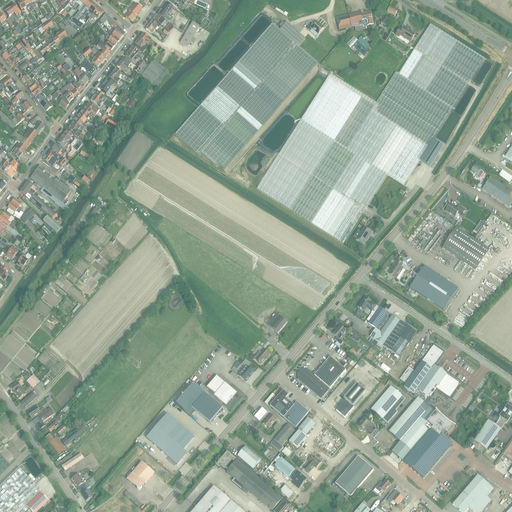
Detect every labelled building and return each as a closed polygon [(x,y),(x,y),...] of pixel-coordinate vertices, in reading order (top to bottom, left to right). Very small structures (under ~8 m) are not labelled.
[(29,0),(24,0),(23,1),(26,6),(26,8),(27,9),(30,8),(32,12),(34,10),(34,9),(32,6),(31,3),(29,0)] [(77,10),(76,11),(78,13),(79,11),(88,0),(79,0),(77,4),(80,6),(77,9),(77,10)] [(89,9),(93,4),(88,0),(79,11),(81,12),(81,13),(86,7),(89,9)] [(26,8),(26,6),(23,1),(17,4),(22,12),(25,11),(24,9),(26,8)] [(157,14),(164,19),(165,17),(170,21),(172,18),(167,15),(173,8),(172,8),(166,3),(157,14)] [(88,17),(86,19),(87,21),(90,18),(98,8),(93,4),(89,9),(91,12),(87,16),(88,17)] [(129,12),(126,17),(131,22),(142,10),(136,4),(128,12),(129,12)] [(14,5),(10,9),(13,14),(18,20),(20,19),(16,12),(18,10),(14,5)] [(60,11),(66,15),(69,10),(63,6),(60,11)] [(98,8),(90,18),(87,21),(89,22),(94,17),(97,20),(103,12),(98,8)] [(393,19),(397,12),(389,8),(387,13),(391,15),(390,18),(388,17),(387,18),(384,17),(381,23),(385,25),(389,19),(391,20),(391,19),(393,19)] [(13,14),(10,9),(5,12),(8,17),(11,15),(17,23),(19,21),(18,20),(13,14)] [(78,13),(73,18),(75,20),(81,13),(81,12),(79,11),(78,13)] [(362,11),(349,15),(352,28),(363,26),(363,28),(371,26),(372,26),(371,26),(373,25),(371,12),(363,14),(362,11)] [(111,26),(115,23),(106,14),(100,20),(100,21),(103,24),(106,27),(108,25),(109,26),(110,25),(111,26)] [(157,15),(153,20),(158,24),(159,26),(159,25),(161,27),(165,21),(164,21),(164,20),(157,15)] [(339,31),(352,28),(349,15),(348,15),(336,18),(339,31)] [(153,20),(149,25),(155,29),(157,27),(158,27),(159,26),(158,24),(153,20)] [(313,25),(311,23),(306,28),(310,32),(312,29),(318,35),(324,28),(316,21),(313,25)] [(93,26),(98,31),(102,28),(97,22),(93,26)] [(192,22),(180,43),(187,47),(199,26),(192,22)] [(119,42),(125,34),(122,32),(115,23),(111,26),(112,28),(113,27),(115,29),(115,30),(116,30),(115,32),(112,30),(110,33),(109,34),(111,35),(111,36),(119,42)] [(304,79),(318,63),(299,47),(305,40),(287,23),(285,25),(282,23),(280,26),(282,28),(280,31),(273,24),(258,40),(226,77),(201,106),(175,135),(199,156),(201,154),(216,167),(218,165),(224,171),(245,146),(274,114),(304,79)] [(331,74),(301,120),(318,132),(322,134),(347,150),(387,176),(388,175),(404,186),(420,160),(433,139),(484,59),(430,24),(399,74),(396,73),(376,104),(331,74)] [(152,34),(155,29),(149,25),(146,29),(152,34)] [(411,42),(415,35),(409,31),(410,31),(405,27),(403,31),(400,29),(396,35),(399,37),(400,35),(411,42)] [(55,36),(60,42),(67,36),(62,30),(55,36)] [(108,36),(110,38),(108,40),(115,46),(119,42),(111,36),(111,35),(109,34),(110,33),(109,31),(107,33),(108,34),(108,36)] [(51,48),(55,45),(51,39),(49,36),(46,33),(43,35),(46,39),(48,37),(50,40),(47,43),(51,48)] [(143,33),(139,38),(145,43),(148,45),(151,40),(149,38),(143,33)] [(55,45),(60,42),(55,36),(51,39),(55,45)] [(354,37),(347,45),(352,50),(355,52),(357,50),(365,57),(369,52),(368,51),(370,49),(367,46),(369,45),(360,38),(358,41),(354,37)] [(145,43),(139,38),(135,44),(136,44),(134,47),(142,53),(145,49),(142,47),(145,43)] [(24,40),(20,43),(25,49),(31,43),(29,41),(27,43),(24,40)] [(105,43),(104,44),(106,45),(105,46),(111,51),(115,46),(109,41),(107,40),(105,43)] [(42,46),(46,51),(51,48),(47,43),(46,41),(45,42),(44,41),(42,43),(43,45),(42,46)] [(98,41),(94,46),(96,48),(97,47),(102,51),(100,54),(105,58),(109,53),(104,49),(105,48),(101,42),(100,43),(98,41)] [(31,43),(25,49),(29,54),(32,51),(31,49),(34,46),(31,43)] [(41,44),(36,47),(38,49),(42,55),(46,51),(42,46),(41,44)] [(132,47),(129,51),(139,59),(141,57),(137,54),(139,52),(132,47)] [(90,48),(88,49),(90,51),(91,52),(91,53),(96,57),(95,58),(101,63),(105,59),(104,59),(99,54),(99,53),(93,48),(92,49),(90,48)] [(33,58),(39,54),(36,49),(30,54),(33,58)] [(88,55),(91,53),(91,52),(90,51),(88,49),(82,54),(85,58),(88,55)] [(10,51),(2,57),(5,61),(13,55),(13,54),(10,51)] [(129,51),(125,56),(131,61),(133,59),(135,61),(136,60),(138,61),(140,63),(142,61),(139,59),(129,51)] [(97,68),(101,63),(95,58),(96,57),(91,53),(88,55),(93,60),(91,63),(97,68)] [(39,54),(33,58),(38,65),(42,62),(41,60),(43,58),(39,54)] [(5,61),(8,65),(15,60),(16,59),(13,55),(5,61)] [(16,59),(15,60),(8,65),(11,68),(18,63),(20,61),(17,58),(16,59)] [(124,58),(120,62),(127,68),(131,63),(124,58)] [(141,70),(138,74),(152,85),(157,89),(169,73),(153,60),(149,66),(148,67),(145,64),(141,70)] [(117,67),(123,72),(125,73),(129,69),(127,68),(120,62),(117,67)] [(19,67),(14,71),(20,79),(25,75),(21,70),(27,66),(25,63),(19,67)] [(86,63),(82,68),(86,72),(85,73),(84,75),(86,77),(89,80),(92,77),(91,76),(95,71),(86,63)] [(78,69),(76,66),(73,68),(75,71),(73,72),(78,78),(78,77),(81,80),(79,82),(77,84),(82,88),(84,86),(88,81),(82,76),(83,75),(81,73),(78,69)] [(112,74),(118,78),(120,75),(123,77),(124,76),(115,69),(112,74)] [(27,75),(21,80),(24,85),(26,87),(27,89),(33,84),(30,80),(34,77),(32,73),(28,77),(27,75)] [(118,78),(112,74),(112,73),(108,78),(114,83),(117,85),(120,80),(118,78)] [(5,88),(13,83),(9,78),(2,84),(5,88)] [(82,89),(82,88),(77,84),(76,83),(74,82),(75,81),(73,78),(70,81),(72,84),(73,86),(76,89),(75,89),(79,92),(82,89)] [(107,79),(100,89),(106,94),(113,85),(114,86),(115,85),(107,79)] [(13,83),(5,88),(4,90),(7,93),(5,94),(9,98),(13,95),(17,92),(15,89),(16,88),(13,83)] [(36,83),(28,89),(31,93),(39,87),(36,83)] [(41,85),(39,87),(31,93),(34,97),(41,91),(40,91),(47,86),(45,83),(44,83),(41,85)] [(62,91),(60,93),(61,94),(62,95),(63,97),(67,102),(68,103),(73,98),(78,94),(73,89),(71,84),(65,90),(63,92),(62,91)] [(107,99),(98,92),(94,96),(94,97),(103,103),(106,106),(110,101),(107,99)] [(41,93),(35,98),(46,112),(52,107),(41,93)] [(18,100),(21,98),(17,94),(14,96),(16,98),(11,102),(13,104),(16,102),(16,103),(19,101),(18,100)] [(63,97),(62,95),(58,100),(61,102),(59,104),(65,109),(69,105),(66,102),(67,102),(63,97)] [(101,106),(103,103),(94,97),(94,96),(90,101),(100,108),(101,106)] [(133,98),(127,106),(131,109),(137,102),(133,98)] [(15,119),(12,121),(16,126),(19,123),(24,119),(22,116),(26,113),(26,112),(32,108),(31,107),(31,105),(28,102),(20,108),(17,110),(14,112),(12,114),(13,115),(15,119)] [(95,115),(96,115),(99,111),(89,103),(86,107),(95,115)] [(95,115),(86,107),(83,111),(90,116),(92,114),(94,116),(95,115)] [(90,116),(83,111),(80,115),(87,121),(88,120),(87,119),(89,118),(91,119),(90,120),(93,122),(94,120),(92,118),(90,116)] [(87,121),(80,115),(76,118),(85,126),(88,123),(87,122),(87,121)] [(87,127),(85,126),(76,118),(73,122),(81,128),(82,128),(81,127),(82,125),(86,128),(87,127)] [(117,125),(108,120),(105,125),(115,130),(117,125)] [(301,120),(257,189),(343,244),(349,235),(375,195),(387,176),(347,150),(322,134),(318,132),(301,120)] [(73,122),(70,126),(83,137),(86,133),(83,130),(81,128),(73,122)] [(28,126),(30,128),(32,130),(38,135),(44,127),(39,123),(37,125),(35,124),(33,127),(30,124),(28,126)] [(83,137),(70,126),(67,130),(78,138),(79,137),(82,140),(84,138),(83,137)] [(89,129),(88,131),(90,133),(93,136),(97,130),(93,127),(90,130),(89,129)] [(22,138),(30,144),(38,135),(32,130),(30,128),(22,138)] [(18,143),(26,150),(30,144),(22,138),(15,131),(10,136),(18,143)] [(60,138),(61,138),(67,143),(70,146),(76,138),(66,131),(60,138)] [(94,137),(91,142),(96,144),(101,146),(104,142),(94,137)] [(60,138),(57,143),(59,145),(63,148),(66,150),(68,148),(69,147),(71,149),(71,150),(72,151),(69,154),(72,157),(76,152),(73,149),(70,146),(67,143),(61,138),(60,138)] [(433,139),(420,160),(430,167),(443,146),(433,139)] [(80,142),(73,149),(77,151),(83,144),(80,142)] [(26,150),(18,143),(14,148),(11,153),(18,159),(26,150)] [(55,145),(52,149),(58,155),(60,152),(64,154),(65,153),(55,145)] [(47,156),(56,162),(62,167),(67,162),(62,158),(60,161),(57,158),(59,157),(51,151),(47,156)] [(47,156),(42,162),(57,173),(58,171),(52,167),(56,162),(47,156)] [(8,167),(3,172),(11,178),(20,168),(13,162),(11,165),(5,160),(1,165),(5,168),(6,165),(8,167)] [(39,166),(30,179),(42,189),(43,188),(47,191),(56,179),(39,166)] [(475,167),(471,172),(477,176),(476,177),(478,178),(479,177),(480,178),(484,173),(475,167)] [(511,180),(511,172),(504,169),(501,175),(511,180)] [(56,179),(47,191),(61,202),(62,203),(63,204),(65,201),(64,200),(71,191),(58,181),(59,181),(59,180),(59,179),(57,178),(56,179)] [(511,192),(491,178),(482,190),(494,198),(497,201),(497,200),(508,208),(511,202),(511,192)] [(27,182),(24,187),(34,195),(36,196),(37,197),(39,195),(31,189),(33,186),(27,182)] [(24,187),(20,192),(25,196),(30,199),(29,200),(47,217),(43,221),(57,233),(60,228),(55,224),(60,218),(37,197),(36,196),(34,195),(24,187)] [(42,189),(40,191),(58,206),(66,212),(69,209),(63,204),(62,203),(61,202),(47,191),(46,191),(43,188),(42,189)] [(14,199),(11,203),(21,211),(22,212),(24,209),(20,206),(21,204),(14,199)] [(19,214),(21,211),(11,203),(7,208),(14,213),(16,212),(19,214)] [(462,216),(465,211),(459,206),(457,209),(450,205),(446,211),(455,217),(458,213),(462,216)] [(14,219),(11,217),(5,211),(1,216),(9,222),(14,226),(15,228),(16,228),(18,227),(16,225),(16,224),(12,221),(14,219)] [(28,212),(24,215),(29,220),(32,217),(28,212)] [(29,220),(24,215),(20,218),(25,223),(29,220)] [(9,222),(1,216),(0,217),(0,223),(7,228),(11,224),(15,228),(14,226),(9,222)] [(41,229),(48,237),(52,233),(45,225),(41,229)] [(357,232),(354,237),(357,239),(356,240),(363,244),(367,238),(368,238),(372,232),(364,227),(360,234),(357,232)] [(476,272),(490,251),(456,228),(442,249),(476,272)] [(1,238),(0,238),(0,240),(7,246),(8,244),(1,238)] [(16,259),(17,259),(22,252),(17,249),(16,251),(11,247),(9,250),(10,251),(6,255),(9,258),(10,257),(13,259),(14,256),(17,258),(16,259)] [(26,256),(22,252),(17,259),(17,258),(19,260),(18,263),(20,265),(19,265),(22,268),(26,263),(27,264),(29,261),(25,257),(26,256)] [(397,279),(403,269),(400,267),(402,264),(397,261),(392,268),(393,269),(390,274),(397,279)] [(444,311),(458,290),(425,267),(410,288),(444,311)] [(361,302),(358,307),(361,309),(360,309),(361,310),(361,309),(364,311),(363,311),(366,307),(367,307),(372,311),(371,314),(367,320),(369,322),(379,308),(376,306),(376,305),(371,302),(371,301),(365,297),(362,302),(361,302)] [(369,322),(368,323),(376,329),(374,332),(374,331),(373,331),(371,333),(372,334),(370,337),(371,338),(369,342),(374,346),(379,349),(381,350),(383,346),(399,358),(417,333),(400,321),(398,320),(392,316),(392,315),(388,312),(388,313),(382,308),(379,307),(379,308),(369,322)] [(271,320),(267,325),(277,334),(279,332),(287,323),(280,316),(274,322),(271,320)] [(333,334),(337,337),(335,340),(341,345),(343,342),(339,339),(346,331),(340,326),(333,334)] [(359,340),(362,336),(356,332),(353,336),(359,340)] [(422,362),(404,387),(414,395),(418,398),(417,400),(428,410),(430,408),(426,404),(436,389),(450,398),(460,384),(443,372),(444,370),(442,369),(442,370),(440,369),(440,368),(439,367),(438,368),(435,366),(442,355),(442,351),(434,346),(434,345),(432,347),(422,362)] [(261,364),(270,354),(264,349),(261,353),(260,352),(254,358),(259,362),(259,363),(260,364),(260,363),(261,364)] [(0,363),(4,371),(7,369),(9,372),(14,369),(5,356),(0,359),(0,363)] [(361,361),(371,367),(374,363),(364,356),(361,361)] [(346,370),(330,357),(315,375),(307,369),(301,369),(297,374),(298,380),(321,400),(346,370)] [(407,381),(416,368),(411,365),(401,377),(407,381)] [(254,373),(247,367),(239,376),(246,382),(254,373)] [(26,380),(31,376),(27,371),(22,376),(26,380)] [(33,388),(40,382),(34,375),(27,382),(33,388)] [(224,403),(226,404),(236,393),(225,383),(217,376),(207,388),(224,403)] [(15,394),(22,389),(20,386),(23,384),(21,381),(11,388),(15,394)] [(175,404),(190,417),(195,411),(211,424),(224,409),(193,383),(175,404)] [(345,400),(336,411),(345,418),(354,408),(353,407),(366,391),(357,384),(344,399),(345,400)] [(391,387),(371,410),(383,420),(388,424),(398,412),(396,411),(393,408),(402,397),(391,387)] [(22,389),(15,394),(19,400),(26,395),(25,393),(27,391),(25,389),(23,390),(22,389)] [(270,406),(273,409),(296,428),(309,413),(297,403),(294,406),(286,399),(289,396),(283,391),(270,406)] [(25,408),(36,397),(33,393),(21,403),(25,408)] [(417,400),(389,432),(400,442),(391,452),(403,462),(412,452),(441,417),(439,415),(436,412),(436,411),(435,411),(436,412),(436,413),(430,408),(428,410),(417,400)] [(495,412),(492,417),(502,424),(503,421),(505,423),(506,424),(511,416),(511,409),(510,408),(511,405),(507,401),(501,410),(498,414),(495,412)] [(39,416),(46,411),(44,408),(39,411),(36,407),(28,413),(32,419),(33,419),(34,420),(39,417),(39,416)] [(39,417),(34,420),(40,430),(45,426),(43,422),(54,415),(50,408),(46,411),(39,416),(39,417)] [(267,414),(262,409),(254,419),(259,423),(267,414)] [(167,414),(146,438),(177,465),(176,464),(186,453),(184,451),(182,450),(192,438),(193,437),(194,438),(167,414)] [(270,415),(263,424),(269,429),(276,420),(270,415)] [(412,452),(403,462),(423,479),(452,444),(445,439),(455,428),(456,428),(454,427),(451,425),(446,422),(446,421),(447,421),(447,420),(446,420),(446,419),(445,419),(444,419),(441,417),(412,452)] [(372,424),(371,424),(364,418),(357,427),(359,428),(359,430),(361,432),(362,431),(364,433),(366,431),(369,433),(368,434),(374,439),(379,433),(374,428),(375,427),(375,426),(372,424)] [(308,419),(298,431),(300,432),(289,443),(297,450),(307,438),(306,437),(316,426),(308,419)] [(488,420),(474,441),(486,450),(501,429),(495,425),(488,420)] [(50,433),(59,424),(56,421),(47,429),(50,433)] [(321,426),(328,432),(332,428),(325,422),(321,426)] [(66,447),(88,430),(84,425),(62,442),(66,447)] [(282,447),(295,432),(287,425),(274,441),(282,447)] [(63,426),(56,432),(59,436),(66,430),(63,426)] [(66,450),(52,433),(47,437),(47,436),(47,437),(45,438),(59,456),(66,450)] [(290,456),(294,451),(288,445),(284,450),(290,456)] [(245,447),(238,456),(253,469),(261,460),(245,447)] [(72,461),(75,465),(84,459),(81,454),(72,461)] [(316,469),(321,462),(314,456),(308,462),(309,462),(303,469),(309,474),(314,467),(316,469)] [(346,468),(333,484),(346,495),(347,494),(351,497),(374,470),(358,457),(348,470),(346,468)] [(289,478),(295,470),(282,458),(275,466),(289,478)] [(227,472),(272,511),(283,499),(237,460),(227,472)] [(75,465),(72,461),(63,467),(66,471),(75,465)] [(145,484),(154,474),(141,463),(127,479),(137,489),(138,489),(139,490),(145,484)] [(36,511),(48,501),(40,492),(41,491),(30,480),(18,468),(0,485),(0,511),(30,511),(25,507),(25,506),(31,511),(36,511)] [(291,479),(294,481),(292,483),(299,489),(307,480),(297,472),(291,479)] [(78,474),(70,480),(77,489),(86,483),(86,482),(82,476),(80,477),(78,474)] [(473,511),(487,497),(493,489),(478,476),(453,505),(457,509),(459,511),(460,511),(465,511),(469,508),(473,511)] [(380,483),(375,489),(380,492),(382,490),(384,492),(391,485),(386,481),(382,485),(380,483)] [(86,483),(77,489),(80,493),(90,487),(87,482),(86,482),(86,483)] [(288,498),(293,493),(285,486),(281,492),(288,498)] [(243,511),(214,487),(205,498),(202,496),(194,505),(197,507),(192,511),(243,511)] [(396,490),(387,500),(390,503),(393,501),(398,505),(403,498),(398,494),(399,493),(396,490)] [(86,501),(90,498),(86,492),(82,495),(86,501)]
